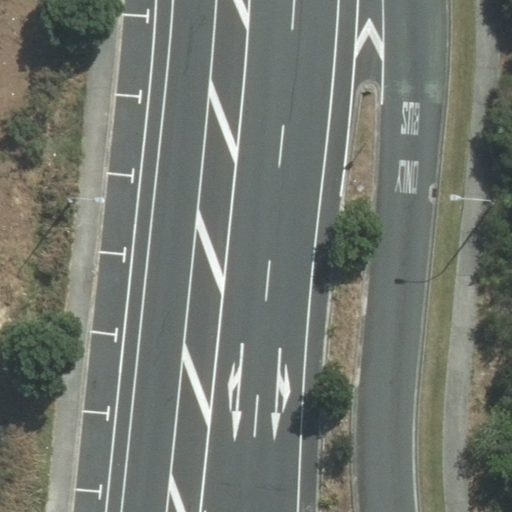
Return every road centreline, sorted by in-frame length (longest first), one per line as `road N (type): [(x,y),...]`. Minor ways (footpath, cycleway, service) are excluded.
road 1 (tertiary): [(157,511),(226,80)]
road 2 (tertiary): [(226,80),(228,511)]
